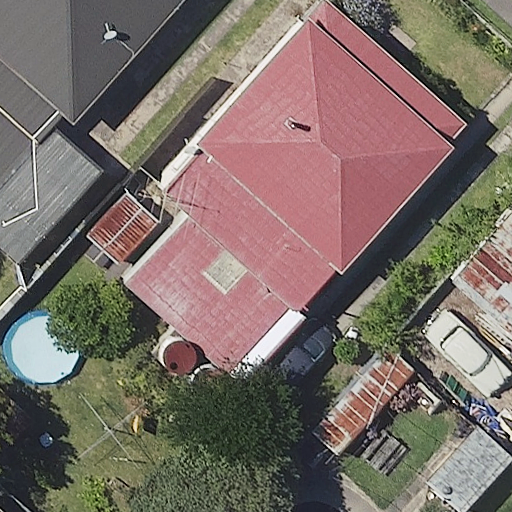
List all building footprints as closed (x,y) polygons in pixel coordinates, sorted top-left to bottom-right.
[(0,0),(0,46),(90,127),(202,0),(0,0)] [(482,136),(335,6),(169,192),(199,219),(303,311),(316,322),(482,136)] [(60,128),(0,194),(0,243),(32,273),(117,179),(60,128)] [(199,219),(138,288),(242,380),(303,311),(199,219)] [(511,232),(465,285),(511,326),(511,232)] [(511,346),(443,288),(396,344),(472,409),(481,398),(511,423),(511,346)] [(484,511),(511,480),(511,446),(490,427),(436,488),(463,511),(484,511)]
